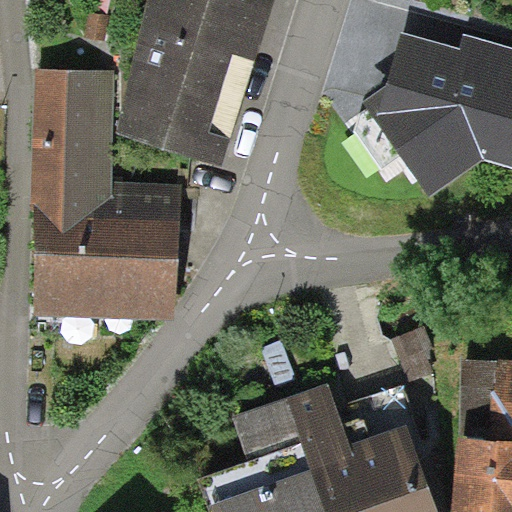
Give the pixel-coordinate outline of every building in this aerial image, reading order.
[(142,0),(106,143),(216,172),(260,0),(142,0)] [(511,48),(466,35),(462,48),(400,35),(388,94),(367,108),(430,197),(485,159),(511,167),(511,65),(510,64),(511,57),(511,48)] [(107,77),(31,73),(20,317),(162,324),(169,188),(102,185),(107,77)] [(330,386),(280,403),(316,511),(430,511),(401,426),(349,443),(330,386)] [(208,511),(316,511),(280,403),(230,420),(254,491),(207,507),(208,511)] [(511,511),(511,443),(459,441),(456,511),(511,511)]
